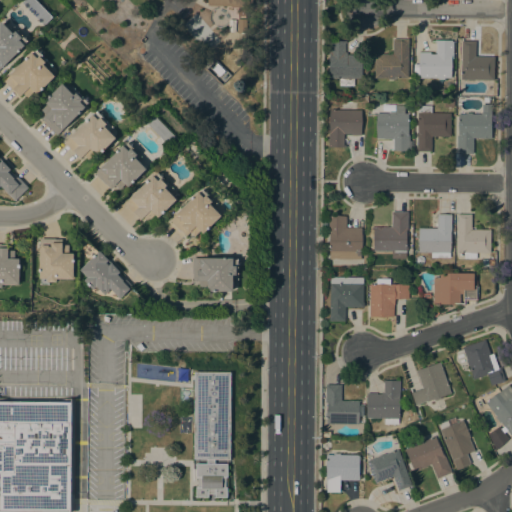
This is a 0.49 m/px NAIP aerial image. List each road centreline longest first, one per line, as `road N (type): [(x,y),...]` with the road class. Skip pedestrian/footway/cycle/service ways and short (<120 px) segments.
road 1 (primary): [(292,0),(289,511)]
road 2 (residential): [(0,117),(119,239),(152,259)]
road 3 (residential): [(511,305),(391,348),(361,350)]
road 4 (residential): [(511,8),(359,8)]
road 5 (residential): [(511,181),(364,181)]
